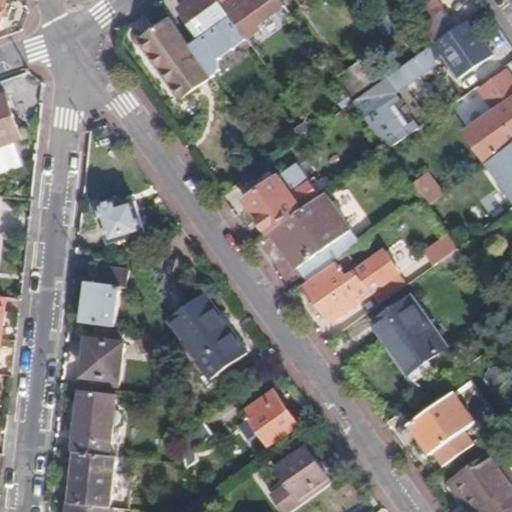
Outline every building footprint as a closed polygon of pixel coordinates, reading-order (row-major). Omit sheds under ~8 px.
[(0,0),(0,33),(10,0),(0,0)] [(222,0),(196,0),(185,10),(206,39),(235,18),(225,4),(222,0)] [(230,0),(225,4),(235,18),(252,40),(292,12),(283,0),(230,0)] [(438,41),(460,25),(441,0),(436,0),(429,5),(436,16),(425,24),(438,41)] [(199,92),(217,78),(174,18),(155,31),(158,34),(162,40),(149,50),(183,97),(196,87),(199,92)] [(391,150),(421,128),(397,94),(448,58),(463,79),(498,54),(473,18),(461,26),(460,25),(438,41),(387,79),(361,98),(356,101),(357,102),(367,116),(389,148),(391,150)] [(144,44),(149,50),(162,40),(158,34),(144,44)] [(345,75),(361,98),(387,79),(370,57),(345,75)] [(511,149),(511,71),(486,89),(501,110),(473,131),(494,162),(496,160),(502,156),(511,149)] [(452,106),(465,126),(490,109),(477,90),(452,106)] [(5,97),(0,98),(0,144),(20,138),(5,97)] [(367,116),(357,102),(338,116),(348,130),(367,116)] [(511,182),(511,149),(502,156),(496,160),(511,182)] [(300,166),(283,179),(305,208),(320,198),(321,197),(300,166)] [(433,205),(447,195),(432,174),(418,184),(433,205)] [(249,200),(272,232),(305,208),(283,179),(281,176),(249,200)] [(277,233),(311,282),(364,244),(330,195),(277,233)] [(102,203),(111,241),(147,233),(139,201),(124,205),(122,199),(102,203)] [(432,251),(440,263),(449,257),(461,248),(453,236),(432,251)] [(472,263),(476,269),(485,262),(470,241),(461,248),(472,263)] [(461,248),(449,257),(460,273),(472,263),(461,248)] [(340,269),(311,289),(321,303),(315,307),(319,313),(325,308),(336,324),(404,275),(392,259),(353,286),(340,269)] [(90,284),(86,320),(114,323),(118,287),(127,287),(130,272),(96,268),(95,284),(90,284)] [(205,292),(169,318),(183,338),(177,342),(210,387),(235,370),(231,364),(247,352),(205,292)] [(378,325),(403,359),(419,348),(430,362),(451,348),(415,299),(378,325)] [(160,357),(153,332),(140,331),(149,361),(160,357)] [(89,340),(85,378),(122,381),(127,344),(89,340)] [(419,348),(403,359),(421,383),(436,372),(430,362),(419,348)] [(276,392),(247,413),(251,418),(270,444),(299,424),(276,392)] [(461,392),(455,397),(468,414),(474,408),(461,392)] [(438,455),(448,467),(475,448),(466,436),(478,427),(468,414),(455,397),(414,427),(436,457),(438,455)] [(82,404),(77,452),(104,455),(119,457),(121,457),(121,444),(113,443),(117,408),(82,404)] [(270,444),(251,418),(238,426),(257,453),(270,444)] [(216,435),(204,419),(180,436),(187,467),(199,458),(197,448),(216,435)] [(266,488),(283,511),(290,511),(302,504),(335,480),(307,445),(301,449),(297,445),(276,460),(280,464),(277,467),(284,476),(266,488)] [(77,452),(71,506),(113,510),(119,457),(104,455),(77,452)] [(511,511),(511,475),(497,455),(455,485),(474,511),(480,511),(483,511),(484,511),(511,511)] [(195,504),(196,511),(209,511),(206,496),(195,504)]
